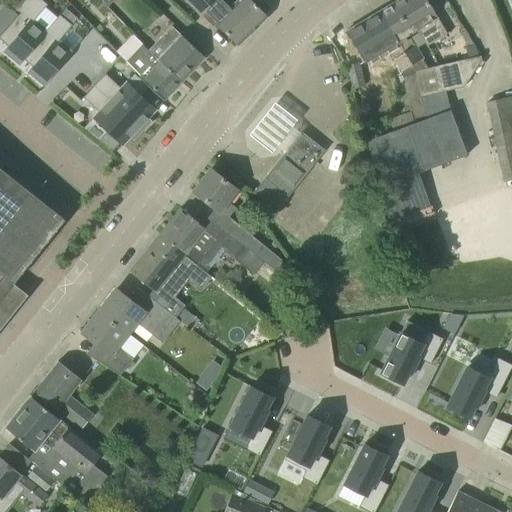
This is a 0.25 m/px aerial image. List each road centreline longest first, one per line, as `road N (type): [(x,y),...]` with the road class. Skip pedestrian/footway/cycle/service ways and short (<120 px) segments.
road 1 (residential): [(0,389),(261,56),(321,0)]
road 2 (residential): [(511,480),(292,370)]
road 3 (residential): [(95,185),(0,109)]
